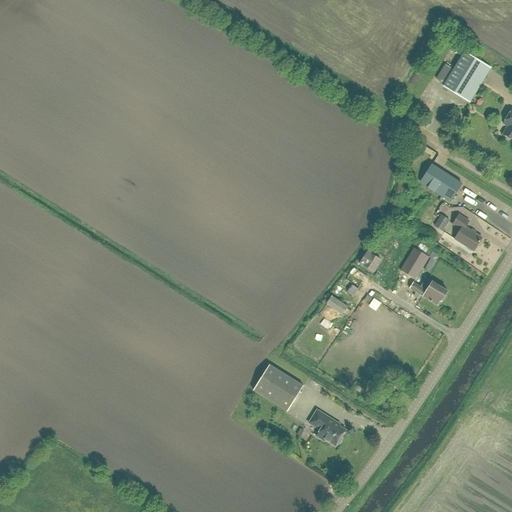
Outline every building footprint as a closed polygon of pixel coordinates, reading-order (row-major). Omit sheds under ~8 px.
[(471,103),(492,69),(465,52),(454,70),(446,65),(437,80),(444,85),(444,86),(471,103)] [(511,109),(503,124),(508,127),(503,134),(511,139),(511,109)] [(450,204),(463,184),(432,164),(419,185),(450,204)] [(477,208),(474,213),(484,220),(487,215),(477,208)] [(443,232),(450,221),(442,215),(434,226),(443,232)] [(470,231),(465,228),(469,222),(458,215),(452,224),(461,229),(455,239),(474,251),(482,238),(475,234),(476,232),(471,229),(470,231)] [(400,270),(415,279),(429,257),(414,248),(400,270)] [(381,259),(372,253),(373,252),(369,249),(360,262),(373,272),(381,259)] [(447,291),(432,282),(430,286),(427,291),(420,287),(414,283),(410,289),(437,305),(441,300),(442,300),(447,291)] [(423,282),(420,287),(427,291),(430,286),(423,282)] [(352,285),(347,291),(353,295),(357,289),(352,285)] [(342,315),(348,306),(332,296),(326,304),(342,315)] [(287,412),(303,386),(269,364),(253,390),(287,412)] [(342,440),(340,438),(345,430),(339,426),(340,425),(317,410),(309,423),(320,430),(316,436),(324,441),(325,440),(335,446),(337,444),(339,444),(342,440)]
